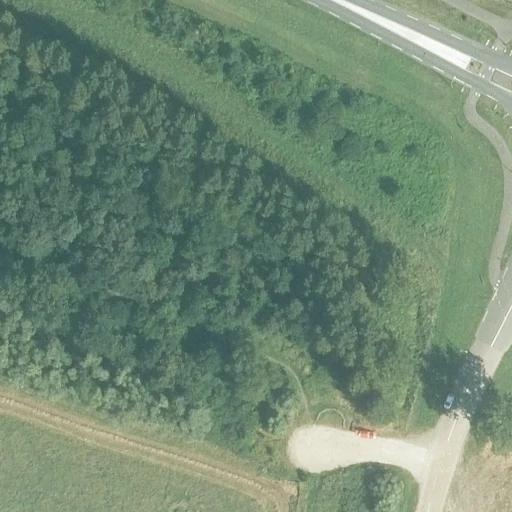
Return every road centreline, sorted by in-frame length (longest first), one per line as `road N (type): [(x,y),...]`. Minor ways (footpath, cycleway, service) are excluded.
road 1 (unclassified): [(425,511),(458,410),(511,305)]
road 2 (secondary): [(511,87),(331,0)]
